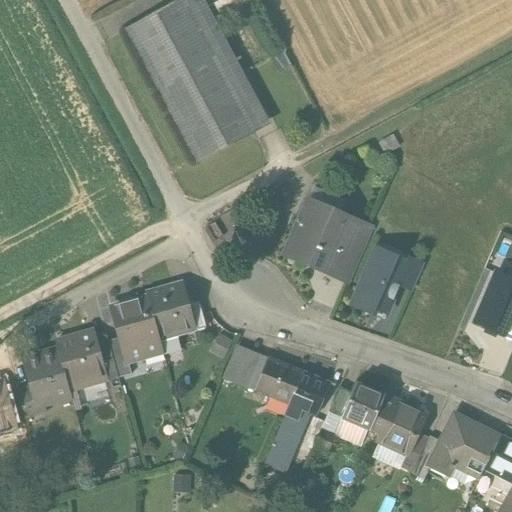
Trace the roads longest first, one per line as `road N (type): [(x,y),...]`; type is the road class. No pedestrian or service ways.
road 1 (residential): [(511,408),(255,308),(216,285),(192,237)]
road 2 (track): [(511,44),(285,165)]
road 3 (track): [(183,219),(65,0)]
road 4 (residential): [(0,342),(192,237)]
road 5 (track): [(0,318),(183,219)]
